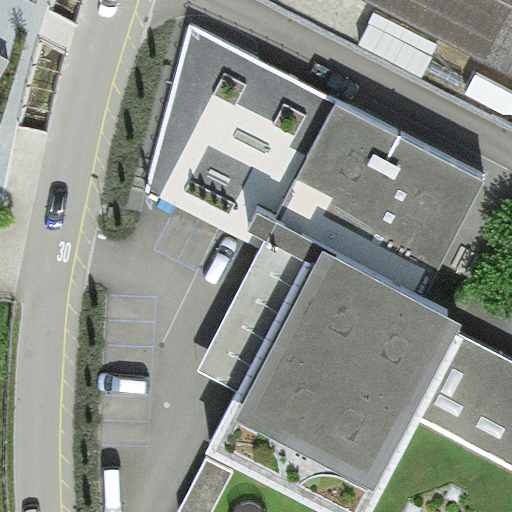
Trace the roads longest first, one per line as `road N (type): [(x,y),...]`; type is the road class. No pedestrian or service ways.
road 1 (residential): [(100,0),(74,87),(26,397),(32,511)]
road 2 (unknown): [(222,0),(511,154)]
